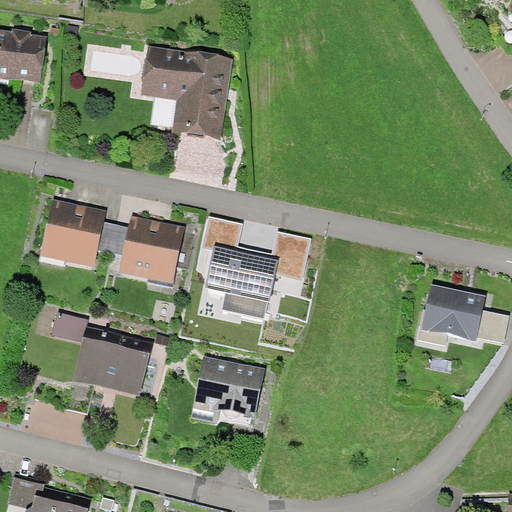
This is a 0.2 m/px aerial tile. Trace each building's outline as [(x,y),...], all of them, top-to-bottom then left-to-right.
[(0,77),(41,83),(47,36),(30,33),(13,31),(0,29),(0,77)] [(141,94),(177,100),(174,130),(221,139),(233,59),(148,46),(141,94)] [(94,266),(98,249),(104,221),(106,211),(53,199),(41,255),(94,266)] [(131,216),(129,227),(123,255),(119,272),(173,283),(186,228),(131,216)] [(203,247),(214,249),(215,246),(237,251),(238,246),(242,224),(210,216),(203,247)] [(129,227),(104,221),(98,249),(123,255),(129,227)] [(273,254),(272,258),(278,260),(276,273),(302,280),(311,238),(278,232),(273,254)] [(276,273),(278,260),(272,258),(237,251),(215,246),(214,249),(206,288),(226,292),(268,301),(269,301),(276,273)] [(272,258),(273,254),(238,246),(237,251),(272,258)] [(426,310),(422,330),(447,335),(476,342),(477,337),(483,310),(486,295),(432,283),(426,310)] [(264,319),(268,301),(226,292),(223,309),(264,319)] [(445,345),(447,335),(422,330),(426,310),(423,309),(417,339),(445,345)] [(510,315),(483,310),(477,337),(504,343),(510,315)] [(53,334),(82,342),(86,326),(88,320),(58,313),(53,334)] [(74,381),(139,396),(152,343),(86,326),(82,342),(74,381)] [(220,409),(255,417),(265,368),(204,355),(191,418),(217,423),(220,409)] [(45,487),(46,484),(14,477),(8,504),(28,509),(32,508),(37,490),(43,492),(45,487)] [(87,511),(91,499),(45,487),(43,492),(37,490),(32,508),(28,509),(26,511),(25,511),(87,511)] [(114,500),(103,497),(101,508),(111,510),(114,500)]
